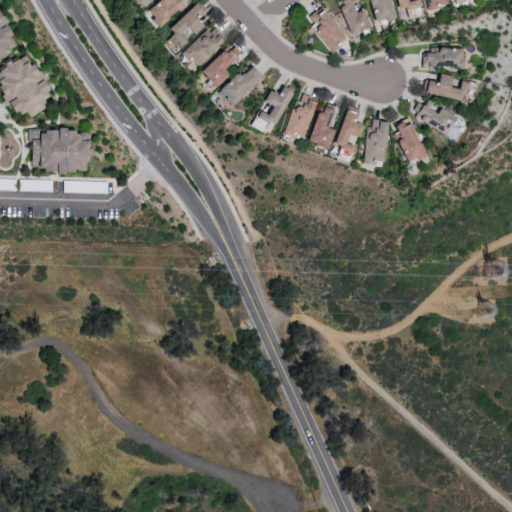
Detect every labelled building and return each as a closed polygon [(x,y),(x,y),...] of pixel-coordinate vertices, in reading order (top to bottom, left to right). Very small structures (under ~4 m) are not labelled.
[(158,27),(188,0),(157,0),(145,12),(158,27)] [(361,5),(359,5),(356,0),(341,0),(335,2),(346,36),(369,28),(361,5)] [(394,19),(388,0),(368,0),(374,22),(385,19),(386,21),(394,19)] [(394,0),(397,11),(419,6),(417,0),(410,0),(407,1),(406,0),(394,0)] [(423,0),(426,9),(446,5),(445,0),(423,0)] [(165,30),(171,36),(165,42),(173,52),(186,40),(181,34),(187,29),(192,35),(202,26),(195,19),(204,11),(195,2),(165,30)] [(346,39),(320,8),(305,20),(331,51),(346,39)] [(0,55),(17,45),(0,16),(0,55)] [(194,67),(223,40),(210,26),(181,53),(194,67)] [(240,53),(231,43),(199,72),(214,88),(227,75),(222,69),(240,53)] [(421,67),(461,68),(462,49),(437,48),(437,53),(421,53),(421,67)] [(44,111),(40,99),(47,97),(37,63),(28,66),(25,56),(2,64),(5,70),(0,71),(0,95),(3,103),(8,102),(13,115),(25,111),(27,116),(44,111)] [(235,73),(216,91),(231,106),(261,77),(250,66),(239,77),(235,73)] [(462,102),(467,82),(459,81),(458,89),(449,87),(451,76),(438,74),(436,82),(427,80),(424,93),(462,102)] [(262,102),(271,106),(266,115),(257,110),(250,124),(269,134),(292,90),(282,85),(277,94),(268,90),(262,102)] [(283,133),(302,139),(315,99),(297,93),(283,133)] [(444,136),(455,117),(439,108),(436,114),(428,109),(431,104),(426,100),(422,106),(416,102),(409,114),(444,136)] [(327,149),(333,130),(327,128),(333,111),(319,106),(306,142),(327,149)] [(358,138),(362,125),(354,123),(357,113),(344,109),(333,147),(352,153),(354,146),(345,143),(348,135),(358,138)] [(406,163),(423,157),(408,119),(391,126),(406,163)] [(363,162),(384,163),(386,121),(370,121),(370,127),(364,127),(363,162)] [(31,169),(43,168),(43,174),(85,170),(84,160),(90,160),(87,133),(74,134),(73,128),(27,132),(31,169)]
